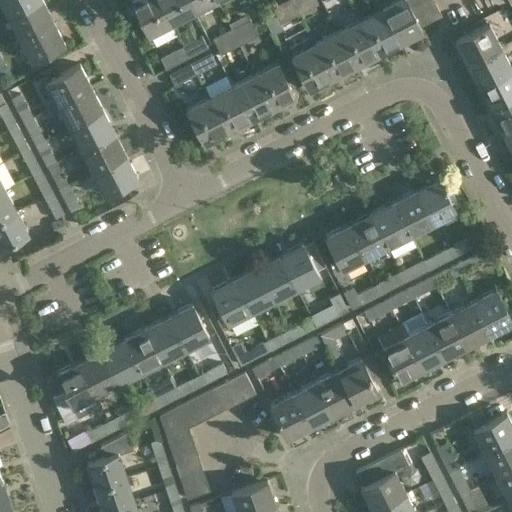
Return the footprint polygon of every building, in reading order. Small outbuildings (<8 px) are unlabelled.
[(0,0),(0,2),(8,17),(41,0),(0,0)] [(41,0),(8,17),(19,40),(53,22),(41,0)] [(150,35),(172,23),(160,0),(132,0),(150,35)] [(189,0),(160,0),(172,23),(195,12),(189,0)] [(189,0),(195,12),(217,0),(216,0),(189,0)] [(292,0),(284,0),(273,6),(278,15),(296,6),(292,0)] [(300,15),(319,5),(316,0),(307,0),(296,6),(300,15)] [(399,0),(382,9),(400,44),(424,32),(421,28),(415,16),(410,5),(407,0),(399,0)] [(415,16),(436,6),(432,0),(419,0),(410,5),(415,16)] [(278,15),(282,24),(300,15),(296,6),(278,15)] [(421,28),(442,17),(436,6),(415,16),(421,28)] [(382,9),(360,20),(377,56),(400,44),(382,9)] [(228,22),(231,28),(236,38),(255,27),(247,12),(228,22)] [(355,67),(377,56),(360,20),(337,32),(355,67)] [(65,45),(53,22),(19,40),(31,63),(65,45)] [(455,42),(467,64),(501,47),(490,24),(455,42)] [(236,38),(240,46),(244,44),(259,37),(255,27),(236,38)] [(231,28),(212,37),(217,47),(236,38),(231,28)] [(337,32),(315,43),(333,78),(355,67),(337,32)] [(203,36),(183,45),(184,46),(186,46),(191,56),(208,47),(203,36)] [(217,47),(221,55),(240,46),(236,38),(217,47)] [(292,55),(310,90),(333,78),(315,43),(292,55)] [(186,46),(184,46),(183,45),(160,57),(166,68),(191,56),(186,46)] [(511,68),(501,47),(467,64),(478,87),(511,70),(511,68)] [(199,72),(216,63),(211,51),(193,61),(199,72)] [(0,79),(10,74),(0,54),(0,79)] [(193,61),(168,74),(174,85),(199,72),(193,61)] [(278,63),(255,75),(272,110),(296,98),(278,63)] [(46,83),(58,106),(92,88),(80,66),(46,83)] [(511,98),(511,70),(478,87),(490,109),(511,98)] [(255,75),(233,86),(250,121),(272,110),(255,75)] [(250,121),(233,86),(210,97),(228,133),(250,121)] [(104,111),(92,88),(58,106),(70,129),(104,111)] [(34,118),(21,95),(11,100),(23,123),(34,118)] [(205,144),(228,133),(210,97),(187,109),(205,144)] [(511,126),(511,98),(490,109),(501,132),(511,126)] [(18,126),(6,104),(0,106),(0,116),(8,131),(18,126)] [(115,134),(104,111),(70,129),(81,151),(115,134)] [(23,123),(35,146),(46,141),(34,118),(23,123)] [(8,131),(20,154),(29,148),(18,126),(8,131)] [(511,126),(501,132),(511,153),(511,126)] [(81,151),(92,173),(126,156),(115,134),(81,151)] [(35,146),(47,169),(58,163),(46,141),(35,146)] [(20,154),(31,176),(41,171),(29,148),(20,154)] [(104,197),(138,180),(126,156),(92,173),(104,197)] [(58,191),(69,185),(58,163),(47,169),(58,191)] [(43,198),(53,193),(41,171),(31,176),(43,198)] [(443,185),(439,178),(417,190),(434,224),(457,213),(453,205),(459,202),(462,194),(458,186),(450,184),(449,182),(443,185)] [(58,191),(70,214),(81,208),(69,185),(58,191)] [(0,192),(0,220),(16,212),(4,190),(0,192)] [(417,190),(394,201),(412,236),(434,224),(417,190)] [(53,193),(43,198),(54,218),(64,213),(53,193)] [(389,247),(412,236),(394,201),(371,213),(389,247)] [(0,249),(28,235),(16,212),(0,220),(0,249)] [(371,213),(349,225),(366,258),(389,247),(371,213)] [(63,218),(51,222),(55,235),(67,231),(63,218)] [(326,236),(343,270),(366,258),(349,225),(326,236)] [(447,248),(452,259),(475,247),(470,237),(447,248)] [(312,243),(304,246),(303,243),(280,255),(297,289),(320,277),(318,272),(325,269),(312,243)] [(424,260),(429,270),(452,259),(447,248),(424,260)] [(476,252),(454,263),(460,275),(482,264),(476,252)] [(275,300),(297,289),(280,255),(257,266),(275,300)] [(429,270),(424,260),(423,258),(400,269),(406,282),(429,270)] [(438,287),(460,275),(454,263),(432,275),(438,287)] [(257,266),(235,277),(252,311),(275,300),(257,266)] [(378,280),(379,282),(384,293),(406,282),(400,269),(378,280)] [(415,298),(438,287),(432,275),(409,286),(415,298)] [(235,277),(212,289),(229,323),(252,311),(235,277)] [(362,304),(384,293),(379,282),(357,293),(362,304)] [(409,286),(387,298),(393,309),(415,298),(409,286)] [(511,320),(496,289),(473,301),(490,335),(511,323),(511,320)] [(363,310),(369,321),(393,309),(387,298),(363,310)] [(473,301),(451,312),(468,346),(490,335),(473,301)] [(210,338),(192,304),(170,315),(187,350),(210,338)] [(317,327),(339,316),(334,305),(311,316),(317,327)] [(428,324),(446,357),(468,346),(451,312),(428,324)] [(170,315),(147,327),(165,361),(187,350),(170,315)] [(311,316),(289,327),(294,338),(317,327),(311,316)] [(362,358),(348,365),(334,339),(349,331),(343,320),(319,332),(325,344),(339,370),(356,404),(379,392),(362,358)] [(428,324),(406,335),(423,369),(446,357),(428,324)] [(147,327),(125,338),(143,372),(165,361),(147,327)] [(266,338),(272,349),(294,338),(289,327),(266,338)] [(303,355),(325,344),(319,332),(298,343),(303,355)] [(414,374),(423,369),(406,335),(383,347),(400,381),(403,379),(404,382),(416,377),(414,374)] [(125,338),(102,350),(120,384),(143,372),(125,338)] [(266,338),(242,350),(248,361),(272,349),(266,338)] [(298,343),(274,355),(280,366),(303,355),(298,343)] [(102,350),(80,361),(97,395),(120,384),(102,350)] [(256,379),(280,366),(274,355),(251,367),(256,379)] [(80,361),(57,373),(66,390),(79,417),(102,405),(97,395),(80,361)] [(222,362),(199,373),(204,383),(227,372),(222,362)] [(339,370),(317,381),(333,415),(356,404),(339,370)] [(199,373),(177,385),(182,395),(204,383),(199,373)] [(234,378),(245,400),(256,395),(245,373),(234,378)] [(235,406),(245,400),(234,378),(224,384),(235,406)] [(317,381),(294,393),(311,426),(333,415),(317,381)] [(213,389),(224,411),(235,406),(224,384),(213,389)] [(177,385),(155,396),(160,406),(182,395),(177,385)] [(214,416),(224,411),(213,389),(202,394),(214,416)] [(79,417),(66,390),(53,397),(66,423),(79,417)] [(271,404),(288,438),(311,426),(294,393),(271,404)] [(202,394),(192,400),(203,422),(214,416),(202,394)] [(130,409),(135,419),(160,406),(155,396),(130,409)] [(203,422),(192,400),(181,405),(192,427),(203,422)] [(181,405),(160,416),(168,442),(192,435),(190,428),(192,427),(181,405)] [(115,430),(135,419),(130,409),(109,419),(115,430)] [(473,431),(485,453),(511,439),(511,422),(507,413),(473,431)] [(86,431),(85,431),(90,442),(115,430),(109,419),(86,431)] [(87,463),(95,487),(126,477),(119,456),(134,451),(128,432),(100,447),(104,457),(87,463)] [(168,442),(172,454),(195,447),(192,435),(168,442)] [(165,455),(159,437),(149,440),(155,458),(165,455)] [(511,439),(485,453),(497,476),(511,467),(511,439)] [(449,472),(458,467),(446,443),(436,448),(449,472)] [(195,447),(172,454),(176,466),(199,458),(195,447)] [(409,466),(401,450),(357,472),(364,486),(361,488),(373,511),(407,493),(397,473),(409,466)] [(421,457),(433,480),(442,475),(430,452),(421,457)] [(180,477),(203,469),(199,458),(176,466),(180,477)] [(176,487),(168,463),(158,466),(166,490),(176,487)] [(449,472),(460,494),(469,490),(458,467),(449,472)] [(511,494),(511,467),(497,476),(508,497),(511,494)] [(180,477),(183,488),(206,480),(203,469),(180,477)] [(442,475),(433,480),(444,502),(453,497),(442,475)] [(1,477),(0,477),(0,503),(8,501),(1,477)] [(134,501),(126,477),(95,487),(103,511),(134,501)] [(206,480),(183,488),(187,499),(210,492),(206,480)] [(261,511),(277,507),(268,482),(232,494),(237,511),(261,511)] [(176,487),(166,490),(171,506),(181,503),(176,487)] [(460,494),(468,511),(478,511),(480,511),(469,490),(460,494)] [(416,511),(407,493),(373,511),(416,511)] [(460,511),(453,497),(444,502),(448,511),(460,511)] [(0,503),(0,511),(11,511),(8,501),(0,503)] [(103,511),(137,511),(134,501),(103,511)] [(188,505),(190,511),(202,511),(199,501),(188,505)]
